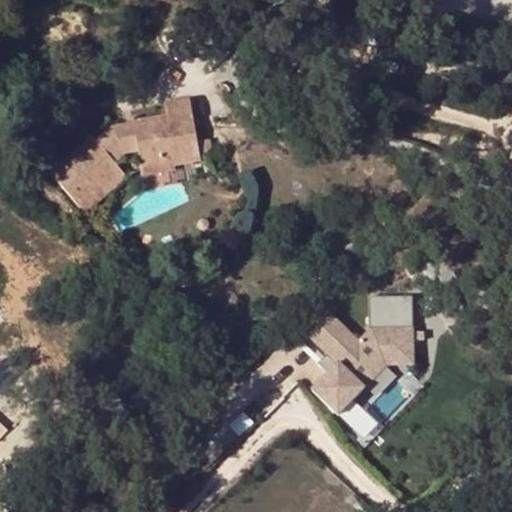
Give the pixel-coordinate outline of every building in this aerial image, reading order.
[(302,75),(287,55),(261,75),(277,95),(302,75)] [(164,104),(165,108),(190,105),(189,100),(164,104)] [(51,171),(76,204),(92,192),(101,185),(120,171),(113,162),(124,154),(135,152),(139,170),(173,164),(173,160),(198,155),(190,105),(165,108),(166,120),(167,125),(135,130),(133,125),(111,129),(96,141),(93,138),(51,171)] [(166,120),(133,125),(135,130),(167,125),(166,120)] [(173,164),(174,169),(198,164),(198,155),(173,160),(173,164)] [(173,164),(139,170),(140,178),(174,173),(174,169),(173,164)] [(101,185),(107,192),(126,179),(120,171),(101,185)] [(92,192),(98,199),(107,192),(101,185),(92,192)] [(92,192),(76,204),(82,212),(98,199),(92,192)] [(315,393),(339,416),(363,391),(355,384),(380,357),(413,356),(412,331),(373,333),(359,347),(338,326),(319,347),(340,367),(315,393)] [(363,391),(385,367),(413,366),(413,356),(380,357),(355,384),(363,391)]
